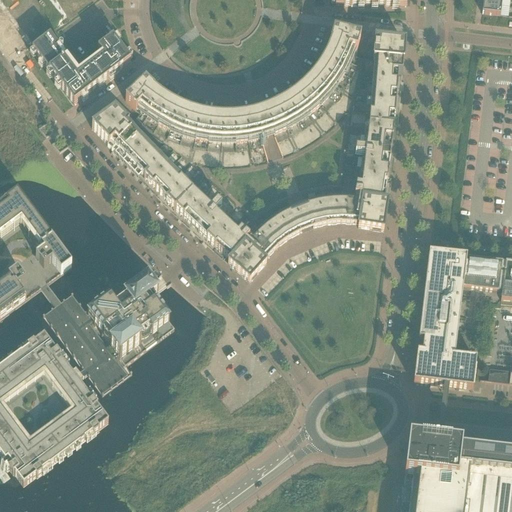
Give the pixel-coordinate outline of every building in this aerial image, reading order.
[(0,0),(0,6),(3,10),(2,10),(3,10),(17,0),(0,0)] [(17,0),(3,10),(9,19),(28,6),(28,5),(27,5),(23,0),(17,0)] [(100,0),(97,0),(83,11),(89,17),(104,5),(100,0)] [(334,0),(335,8),(406,8),(406,0),(334,0)] [(28,6),(9,19),(9,20),(10,20),(16,28),(34,14),(28,6)] [(483,6),(482,16),(500,18),(501,8),(483,6)] [(34,14),(16,28),(22,36),(21,37),(41,23),(34,14)] [(66,22),(74,32),(81,26),(72,16),(66,22)] [(41,23),(21,37),(28,46),(43,35),(37,27),(41,23)] [(241,120),(240,120),(234,120),(233,120),(211,120),(190,114),(182,112),(165,102),(162,100),(156,97),(145,86),(125,103),(133,111),(132,111),(150,126),(142,136),(126,123),(113,135),(120,143),(111,151),(190,231),(228,266),(247,282),(263,263),(265,260),(268,257),(290,239),(316,228),(344,225),(353,225),(383,230),(387,208),(399,104),(402,65),(383,63),(384,50),(374,50),(374,63),(374,68),(368,67),(366,76),(354,73),(358,50),(360,40),(335,34),(327,55),(327,56),(324,62),(313,79),(310,82),(307,86),(290,100),(284,105),(270,111),(266,113),(258,116),(252,118),(241,120)] [(50,38),(32,51),(32,52),(36,57),(41,63),(44,68),(49,74),(53,79),(57,85),(61,90),(74,107),(81,101),(86,98),(97,89),(102,85),(108,81),(113,77),(118,73),(130,64),(113,40),(97,52),(102,57),(104,60),(77,80),(56,52),(59,49),(50,38)] [(0,159),(0,160),(2,159),(1,158),(4,156),(5,157),(8,154),(8,153),(12,150),(13,151),(14,149),(13,148),(9,144),(10,144),(8,142),(6,144),(3,140),(6,138),(4,136),(2,133),(1,132),(0,132),(0,131),(0,159)] [(17,196),(0,208),(0,321),(26,303),(41,291),(47,287),(60,277),(71,269),(17,196)] [(413,386),(472,393),(474,380),(475,365),(476,363),(454,360),(462,291),(498,295),(498,294),(501,295),(500,306),(511,307),(511,265),(429,256),(418,344),(423,344),(421,357),(417,356),(413,386)] [(72,298),(44,319),(84,371),(88,377),(102,396),(130,376),(125,369),(126,368),(174,332),(151,302),(123,323),(115,312),(108,304),(87,319),(72,298)] [(0,456),(5,463),(7,461),(12,468),(9,471),(13,476),(14,476),(23,488),(36,479),(37,480),(42,476),(42,474),(92,436),(93,437),(99,433),(98,432),(108,425),(96,409),(97,408),(93,403),(92,404),(80,387),(78,384),(74,379),(72,376),(59,360),(60,359),(56,353),(55,354),(44,339),(34,346),(33,345),(27,349),(28,350),(0,371),(0,456)] [(511,511),(511,457),(461,451),(461,448),(409,442),(404,479),(412,479),(408,511),(511,511)]
